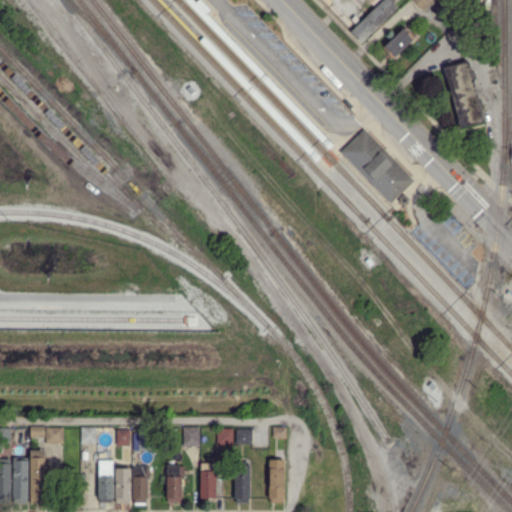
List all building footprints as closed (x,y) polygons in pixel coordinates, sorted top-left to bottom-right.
[(207,11),(196,0),(200,0),(209,9),(207,11)] [(362,43),(351,32),(382,0),(387,0),(396,9),(362,43)] [(434,0),(423,11),(413,0),(434,0)] [(393,60),(381,49),(404,27),(415,38),(393,60)] [(460,128),(458,121),(443,67),(468,60),(486,121),(460,128)] [(190,93),(185,87),(190,84),(194,89),(190,93)] [(389,203),(363,176),(339,150),(363,127),(386,151),(413,179),(389,203)] [(402,204),(397,201),(399,195),(405,194),(408,197),(407,203),(402,204)] [(405,227),(402,223),(406,219),(410,223),(405,227)] [(44,425),(29,425),(29,435),(44,436),(44,425)] [(62,426),(44,427),(45,442),(62,442),(62,426)] [(80,442),(95,442),(95,426),(80,426),(80,442)] [(198,426),(182,426),(183,445),(198,445),(198,426)] [(285,434),(285,426),(272,426),(272,434),(285,434)] [(216,444),(232,443),(231,427),(216,428),(216,444)] [(251,443),(251,427),(235,427),(235,443),(251,443)] [(116,428),(116,445),(129,445),(129,428),(116,428)] [(133,430),(133,449),(146,449),(146,430),(133,430)] [(29,507),(45,507),(46,450),(30,449),(29,507)] [(11,458),(0,457),(0,503),(9,504),(11,458)] [(26,457),(11,457),(12,504),(27,504),(26,457)] [(283,498),(283,458),(268,458),(267,497),(283,498)] [(112,459),(97,459),(98,502),(112,502),(112,459)] [(248,497),(250,463),(236,463),(234,496),(248,497)] [(165,464),(166,502),(182,502),(181,464),(165,464)] [(147,465),(132,465),(132,502),(147,502),(147,465)] [(129,467),(114,467),(114,503),(129,502),(129,467)]
